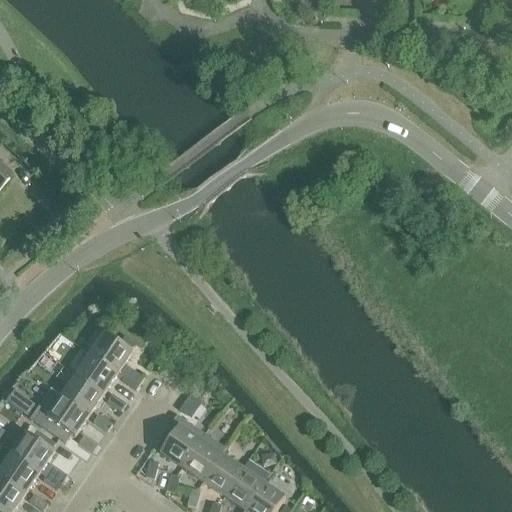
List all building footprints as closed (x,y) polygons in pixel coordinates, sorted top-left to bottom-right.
[(0,191),(11,179),(0,169),(0,167),(3,165),(0,162),(0,191)] [(90,357),(118,377),(124,381),(122,384),(135,393),(144,381),(124,367),(133,355),(105,336),(90,357)] [(90,357),(76,378),(104,397),(118,377),(90,357)] [(76,378),(62,399),(89,418),(104,397),(76,378)] [(14,393),(6,404),(8,405),(27,419),(35,407),(17,395),(14,393)] [(52,393),(31,424),(65,447),(72,438),(74,440),(89,418),(62,399),(52,393)] [(107,404),(121,414),(126,407),(113,397),(107,404)] [(93,425),(107,435),(112,428),(98,418),(93,425)] [(161,457),(182,472),(201,443),(205,437),(177,418),(170,428),(177,433),(161,457)] [(11,458),(39,477),(39,476),(46,481),(43,484),(57,493),(67,479),(47,465),(53,455),(26,436),(19,432),(13,441),(13,442),(19,446),(11,458)] [(201,443),(182,472),(203,486),(222,458),(222,457),(225,453),(226,451),(205,437),(201,443)] [(79,446),(93,456),(98,449),(84,439),(79,446)] [(222,458),(203,486),(224,500),(243,472),(242,472),(225,459),(228,455),(225,453),(222,457),(222,458)] [(11,458),(0,473),(0,480),(24,498),(39,477),(11,458)] [(146,480),(154,482),(158,466),(150,464),(146,480)] [(243,472),(224,500),(241,511),(245,511),(264,486),(263,486),(246,474),(249,469),(246,466),(242,472),(243,472)] [(167,494),(175,497),(179,480),(171,478),(167,494)] [(0,480),(0,511),(1,511),(14,511),(24,498),(0,480)] [(276,511),(285,501),(266,488),(270,482),(267,481),(263,486),(264,486),(245,511),(276,511)] [(188,509),(196,511),(200,494),(192,492),(188,509)] [(29,504),(40,511),(44,511),(48,507),(34,497),(29,504)]
